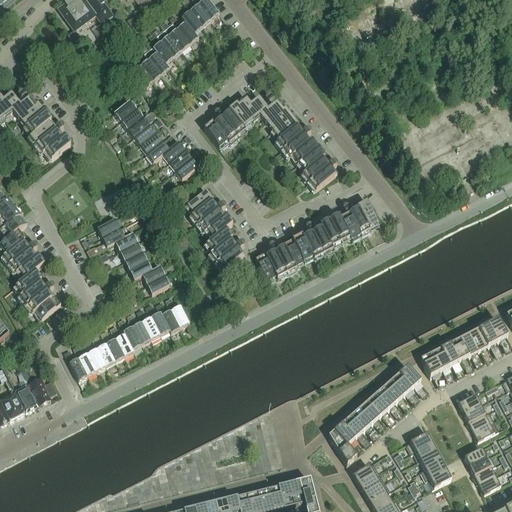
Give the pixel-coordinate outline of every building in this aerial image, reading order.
[(74,0),(58,12),(74,35),(96,19),(100,24),(103,25),(108,22),(113,28),(117,26),(112,19),(113,19),(101,2),(103,0),(125,0),(127,2),(130,0),(74,0)] [(185,1),(180,5),(184,9),(189,5),(185,1)] [(206,2),(198,9),(211,25),(219,18),(206,2)] [(203,31),(211,25),(198,9),(190,15),(203,31)] [(131,30),(146,18),(141,12),(126,24),(131,30)] [(195,37),(203,31),(190,15),(181,22),(185,27),(186,26),(194,38),(195,37)] [(150,24),(146,18),(131,30),(135,36),(150,24)] [(161,29),(164,32),(182,56),(190,49),(178,33),(177,33),(172,26),(169,28),(166,25),(161,29)] [(199,42),(195,37),(194,38),(186,26),(185,27),(178,33),(190,49),(199,42)] [(155,39),(161,46),(174,62),(182,56),(164,32),(160,35),(158,32),(148,40),(150,43),(155,39)] [(166,68),(174,62),(161,46),(153,53),(156,57),(157,57),(166,68)] [(140,53),(148,64),(161,79),(170,73),(166,68),(157,57),(156,57),(153,53),(151,50),(148,53),(145,49),(140,53)] [(153,86),(161,79),(148,64),(140,70),(153,86)] [(145,93),(153,86),(140,70),(132,77),(145,93)] [(211,75),(205,80),(209,83),(211,81),(213,84),(216,82),(211,75)] [(422,87),(425,94),(441,87),(437,80),(422,87)] [(11,97),(3,104),(12,116),(31,140),(29,142),(42,159),(45,157),(51,164),(70,149),(64,141),(61,143),(49,127),(51,125),(31,100),(21,109),(11,97)] [(0,126),(12,116),(3,104),(0,100),(0,126)] [(244,132),(260,120),(268,112),(259,101),(251,107),(245,100),(228,113),(230,116),(214,128),(212,126),(203,133),(219,152),(227,146),(229,148),(246,135),(244,132)] [(278,104),(268,112),(260,120),(279,144),(276,146),(290,163),(293,161),(305,176),(302,179),(316,195),(335,180),(322,164),(325,162),(311,145),(309,147),(296,131),(298,129),(278,104)] [(113,118),(120,126),(136,113),(129,105),(113,118)] [(184,115),(182,112),(180,112),(179,111),(175,114),(178,119),(184,115)] [(136,113),(120,126),(126,134),(143,122),(142,121),(136,113)] [(126,134),(133,143),(149,130),(146,126),(151,121),(152,122),(156,119),(151,114),(142,121),(143,122),(126,134)] [(161,120),(168,128),(178,119),(175,114),(170,118),(169,118),(168,118),(167,118),(165,116),(161,120)] [(158,130),(162,127),(157,122),(154,125),(158,130)] [(511,125),(503,132),(509,139),(511,136),(511,125)] [(139,151),(156,138),(149,130),(133,143),(139,151)] [(116,143),(112,138),(107,141),(111,146),(116,143)] [(139,151),(146,159),(162,146),(156,138),(139,151)] [(153,167),(162,160),(161,160),(169,155),(168,154),(162,146),(146,159),(153,167)] [(162,160),(168,168),(184,155),(178,146),(168,154),(169,155),(161,160),(162,160)] [(468,151),(472,169),(498,164),(495,146),(468,151)] [(168,168),(174,176),(191,163),(184,155),(168,168)] [(198,171),(191,163),(174,176),(181,184),(198,171)] [(278,184),(273,189),(286,202),(291,198),(278,184)] [(209,259),(223,276),(242,261),(229,244),(232,242),(225,234),(232,229),(225,220),(223,222),(210,206),(213,204),(206,195),(186,211),(193,219),(191,221),(204,238),(206,236),(213,244),(206,249),(212,257),(209,259)] [(0,235),(0,236),(21,220),(7,204),(5,206),(0,199),(0,234),(1,235),(0,235)] [(339,220),(329,225),(340,247),(349,242),(351,245),(370,235),(368,233),(378,228),(367,206),(357,211),(358,214),(341,223),(339,220)] [(97,233),(102,242),(120,233),(115,224),(97,233)] [(331,252),(340,247),(329,225),(320,230),(321,233),(303,243),(302,240),(292,245),(303,266),(312,262),(314,264),(333,255),(331,252)] [(125,230),(120,233),(102,242),(104,247),(96,251),(94,251),(86,255),(89,260),(107,251),(107,252),(115,248),(114,247),(124,242),(132,238),(130,234),(128,232),(126,232),(125,230)] [(18,276),(24,284),(35,277),(45,269),(38,261),(35,263),(22,247),(25,245),(18,237),(25,231),(6,246),(5,245),(5,246),(0,249),(0,253),(5,260),(3,261),(16,278),(18,276)] [(115,248),(119,256),(137,247),(132,238),(124,242),(114,247),(115,248)] [(295,271),(303,266),(292,245),(283,249),(284,252),(266,262),(265,259),(255,264),(266,286),(275,281),(277,283),(296,273),(295,271)] [(124,266),(142,257),(137,247),(119,256),(124,266)] [(124,266),(129,275),(147,266),(142,257),(124,266)] [(151,275),(147,266),(129,275),(134,285),(142,281),(142,280),(152,275),(151,275)] [(142,281),(147,290),(164,280),(159,271),(151,275),(152,275),(142,280),(142,281)] [(41,284),(35,277),(24,284),(15,291),(22,299),(19,301),(33,318),(35,316),(41,324),(60,309),(54,300),(52,302),(39,286),(41,284)] [(170,290),(164,280),(147,290),(152,299),(170,290)] [(180,311),(170,316),(180,334),(189,329),(180,311)] [(171,338),(180,334),(170,316),(161,320),(169,336),(171,338)] [(160,340),(169,336),(161,320),(160,317),(151,322),(150,323),(160,340)] [(151,345),(160,340),(150,323),(151,322),(141,327),(141,328),(151,345)] [(497,324),(488,329),(497,347),(507,342),(497,324)] [(141,350),(151,345),(141,328),(141,327),(132,332),(141,350)] [(0,346),(9,339),(0,328),(0,346)] [(487,352),(497,347),(488,329),(478,335),(487,352)] [(123,337),(124,340),(132,355),(141,350),(132,332),(123,337)] [(478,357),(487,352),(478,335),(468,340),(478,357)] [(134,357),(132,355),(124,340),(115,345),(124,362),(134,357)] [(478,357),(468,340),(459,345),(468,362),(478,357)] [(115,367),(124,362),(115,345),(106,349),(115,367)] [(459,345),(449,350),(458,368),(468,362),(459,345)] [(106,349),(97,354),(106,372),(115,367),(106,349)] [(449,373),(458,368),(449,350),(440,355),(449,373)] [(41,358),(38,353),(27,359),(30,364),(41,358)] [(97,377),(106,372),(97,354),(87,359),(97,377)] [(430,360),(439,378),(449,373),(440,355),(430,360)] [(87,382),(97,377),(87,359),(78,364),(87,382)] [(439,378),(430,360),(420,365),(429,383),(439,378)] [(78,387),(87,382),(78,364),(69,369),(78,387)] [(14,394),(3,372),(0,373),(0,388),(5,386),(10,395),(14,394)] [(420,387),(406,372),(398,379),(412,394),(420,387)] [(26,384),(40,410),(51,404),(49,401),(57,397),(51,385),(44,389),(41,383),(40,383),(33,387),(30,382),(25,373),(21,375),(26,384)] [(390,386),(404,402),(412,394),(398,379),(390,386)] [(507,396),(509,395),(511,393),(511,381),(502,386),(507,396)] [(382,394),(396,409),(404,402),(390,386),(382,394)] [(15,396),(26,417),(37,411),(26,390),(15,396)] [(382,394),(374,401),(387,416),(396,409),(382,394)] [(13,399),(0,405),(0,407),(10,426),(24,418),(13,399)] [(462,419),(481,408),(477,399),(458,409),(462,419)] [(366,408),(379,423),(387,416),(374,401),(366,408)] [(0,430),(10,426),(0,407),(0,430)] [(379,423),(366,408),(358,415),(371,430),(379,423)] [(462,419),(467,428),(486,417),(481,408),(462,419)] [(371,430),(358,415),(350,422),(363,437),(371,430)] [(488,416),(486,417),(467,428),(472,437),(493,426),(488,416)] [(350,422),(342,429),(355,444),(363,437),(350,422)] [(493,426),(472,437),(477,447),(498,435),(493,426)] [(342,429),(334,436),(347,451),(355,444),(342,429)] [(328,441),(346,471),(356,462),(347,451),(334,436),(328,441)] [(410,459),(413,458),(432,448),(427,438),(405,449),(410,459)] [(419,466),(436,457),(432,448),(413,458),(417,467),(419,466)] [(483,452),(464,462),(469,471),(488,461),(483,452)] [(436,457),(419,466),(424,474),(441,465),(436,457)] [(469,471),(474,481),(491,472),(495,470),(490,460),(488,461),(469,471)] [(425,486),(427,485),(446,475),(441,465),(424,474),(419,476),(425,486)] [(358,490),(378,477),(377,475),(372,468),(352,480),(358,490)] [(496,481),(491,472),(474,481),(478,490),(496,481)] [(451,484),(446,475),(427,485),(431,494),(451,484)] [(358,490),(364,499),(384,487),(378,477),(358,490)] [(501,490),(496,481),(478,490),(483,499),(501,490)] [(316,511),(310,485),(299,488),(304,509),(304,511),(316,511)] [(390,496),(384,487),(364,499),(369,509),(386,499),(390,496)] [(293,511),(304,509),(299,488),(288,491),(293,511)] [(288,491),(278,493),(282,511),(292,511),(293,511),(288,491)] [(282,511),(278,493),(267,496),(271,511),(282,511)] [(271,511),(267,496),(257,498),(260,511),(271,511)] [(260,511),(257,498),(246,501),(248,511),(260,511)] [(369,509),(371,511),(383,511),(391,507),(386,499),(369,509)] [(248,511),(246,501),(236,504),(237,511),(248,511)]
